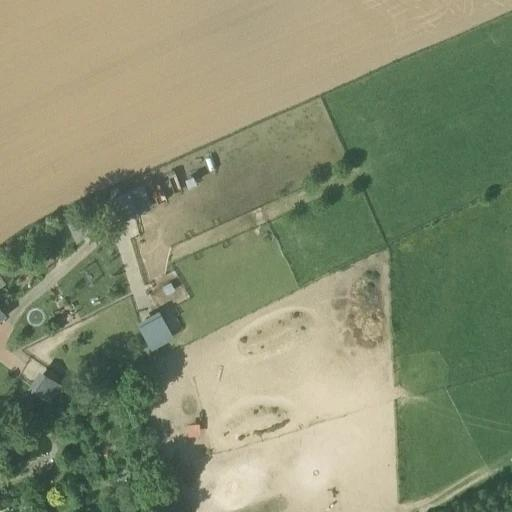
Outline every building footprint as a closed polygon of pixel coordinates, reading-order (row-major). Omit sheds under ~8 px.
[(141,185),(127,191),(137,214),(151,208),(141,185)] [(114,224),(137,214),(127,191),(104,202),(114,224)] [(95,212),(66,224),(74,244),(103,232),(95,212)] [(159,314),(137,325),(150,350),(173,338),(159,314)] [(59,386),(37,372),(26,390),(47,404),(59,386)]
